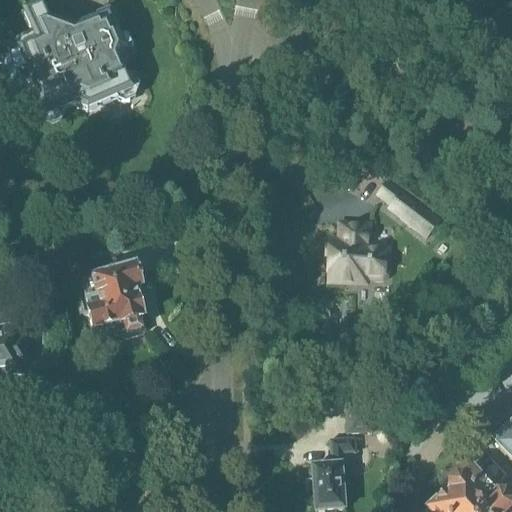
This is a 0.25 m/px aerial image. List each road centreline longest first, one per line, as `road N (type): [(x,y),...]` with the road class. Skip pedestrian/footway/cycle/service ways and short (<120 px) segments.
road 1 (residential): [(222,396),(235,68)]
road 2 (unclassified): [(235,68),(304,42),(353,0)]
road 3 (residential): [(0,451),(93,453),(122,445)]
